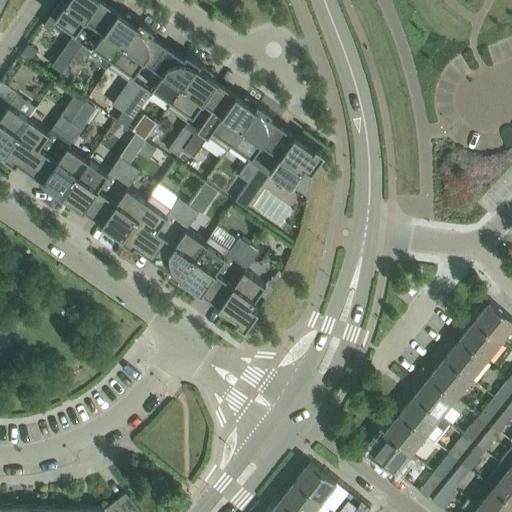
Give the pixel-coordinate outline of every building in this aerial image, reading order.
[(65,0),(54,16),(76,32),(86,17),(95,23),(110,2),(106,0),(65,0)] [(114,58),(141,20),(128,10),(125,13),(110,2),(95,23),(104,30),(93,44),(113,58),(114,58)] [(109,65),(129,78),(130,79),(132,76),(144,58),(153,65),(168,43),(152,32),(154,29),(141,20),(114,58),(113,58),(108,64),(109,65)] [(72,56),(82,41),(72,34),(62,49),(72,56)] [(92,48),(82,41),(72,56),(82,63),(92,48)] [(200,61),(187,52),(184,55),(168,43),(153,65),(163,71),(152,85),(172,99),(173,100),(200,61)] [(200,61),(173,100),(172,99),(167,106),(187,120),(185,123),(195,130),(227,84),(211,73),(213,70),(200,61)] [(132,76),(130,79),(129,78),(112,102),(122,109),(141,82),(132,76)] [(0,79),(0,90),(12,99),(18,90),(1,78),(0,79)] [(141,82),(122,109),(133,117),(152,90),(141,82)] [(208,134),(228,148),(233,142),(231,141),(259,102),(245,93),(243,96),(227,84),(195,130),(184,145),(195,152),(208,134)] [(0,153),(2,155),(29,116),(9,102),(0,114),(0,153)] [(286,126),(270,115),(272,112),(259,102),(231,141),(233,142),(252,155),(262,141),(271,147),(286,126)] [(61,133),(71,120),(61,112),(51,126),(61,133)] [(49,151),(39,145),(50,130),(29,116),(2,155),(15,164),(18,161),(34,172),(49,151)] [(81,127),(71,120),(61,133),(71,141),(81,127)] [(280,153),(270,168),(308,195),(309,188),(310,180),(312,168),(325,149),(304,134),(302,137),(286,126),(271,147),(280,153)] [(123,149),(131,137),(118,129),(111,141),(123,149)] [(455,130),(455,141),(475,140),(475,130),(455,130)] [(61,196),(88,157),(68,143),(58,158),(49,151),(34,172),(50,184),(48,187),(61,196)] [(120,175),(130,161),(120,154),(110,168),(120,175)] [(107,193),(98,186),(108,172),(88,157),(61,196),(74,206),(77,202),(93,214),(107,193)] [(258,165),(249,158),(238,173),(248,180),(252,175),(258,165)] [(140,168),(130,161),(120,175),(130,182),(140,168)] [(268,172),(258,165),(252,175),(248,180),(235,199),(245,206),(268,172)] [(120,238),(152,192),(151,192),(146,198),(127,185),(117,199),(107,193),(93,214),(109,225),(107,228),(120,238)] [(166,234),(157,228),(170,210),(179,216),(190,201),(180,194),(171,206),(152,192),(120,238),(133,247),(135,244),(151,255),(166,234)] [(179,216),(189,223),(200,208),(190,201),(179,216)] [(179,279),(210,234),(210,233),(205,240),(185,226),(175,240),(166,234),(151,255),(168,266),(165,270),(179,279)] [(230,247),(210,234),(179,279),(192,288),(194,285),(210,296),(225,275),(216,269),(229,251),(238,258),(249,242),(239,235),(230,247)] [(238,258),(248,265),(259,249),(249,242),(238,258)] [(244,267),(234,281),(225,275),(210,296),(226,308),(224,311),(245,326),(259,306),(252,301),(266,282),(244,267)] [(511,315),(490,298),(475,318),(501,338),(511,324),(511,315)] [(501,338),(475,318),(460,336),(486,357),(501,338)] [(486,357),(460,336),(445,355),(471,376),(486,357)] [(471,376),(445,355),(429,374),(466,403),(466,402),(465,402),(480,383),(471,376)] [(466,403),(429,374),(415,393),(441,413),(442,412),(450,402),(460,410),(466,403)] [(502,401),(511,388),(511,378),(509,376),(494,395),(502,401)] [(441,413),(415,393),(399,412),(425,432),(435,421),(444,427),(451,419),(442,412),(441,413)] [(487,420),(502,401),(494,395),(479,414),(487,420)] [(500,430),(511,414),(511,409),(507,405),(491,424),(500,430)] [(411,450),(425,432),(399,412),(385,430),(411,450)] [(472,438),(487,420),(479,414),(464,432),(472,438)] [(485,449),(500,430),(491,424),(477,442),(485,449)] [(420,458),(411,450),(385,430),(369,449),(395,470),(405,458),(414,466),(420,458)] [(457,458),(472,438),(464,432),(449,451),(457,458)] [(476,443),(461,461),(469,468),(484,449),(476,443)] [(442,476),(457,458),(449,451),(434,470),(442,476)] [(310,459),(294,480),(320,501),(336,480),(310,459)] [(455,486),(469,468),(461,461),(447,480),(455,486)] [(511,501),(511,470),(508,468),(500,461),(486,478),(494,484),(493,486),(511,501)] [(427,495),(442,476),(434,470),(419,489),(427,495)] [(311,511),(320,501),(294,480),(279,498),(296,511),(311,511)] [(439,505),(455,486),(447,480),(431,499),(439,505)] [(486,511),(508,511),(511,508),(511,501),(493,486),(478,505),(486,511)] [(78,502),(78,506),(78,511),(140,511),(125,491),(105,507),(105,503),(104,503),(104,506),(89,506),(88,506),(79,506),(79,502),(78,502)] [(296,511),(279,498),(268,511),(296,511)] [(362,500),(353,511),(365,511),(370,507),(362,500)] [(27,511),(27,505),(12,505),(11,505),(2,505),(3,501),(2,501),(1,505),(1,511),(27,511)] [(52,511),(52,506),(38,505),(36,505),(36,506),(28,505),(28,502),(27,502),(27,505),(27,511),(52,511)] [(78,511),(78,506),(63,506),(63,505),(62,505),(62,506),(54,506),(54,502),(53,502),(53,506),(52,506),(52,511),(78,511)]
